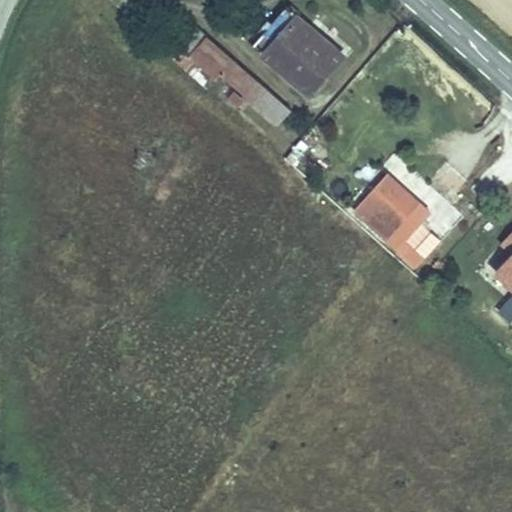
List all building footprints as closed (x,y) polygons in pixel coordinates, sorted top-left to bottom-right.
[(339,49),(285,3),(253,35),(308,84),(339,49)] [(281,105),(197,29),(178,49),(195,64),(202,58),(270,119),(281,105)] [(409,218),(419,208),(418,207),(377,167),(342,201),(399,257),(423,232),(409,218)] [(494,273),(511,290),(511,233),(501,244),(511,255),(494,273)] [(511,299),(511,292),(505,285),(483,307),(495,318),(511,299)]
